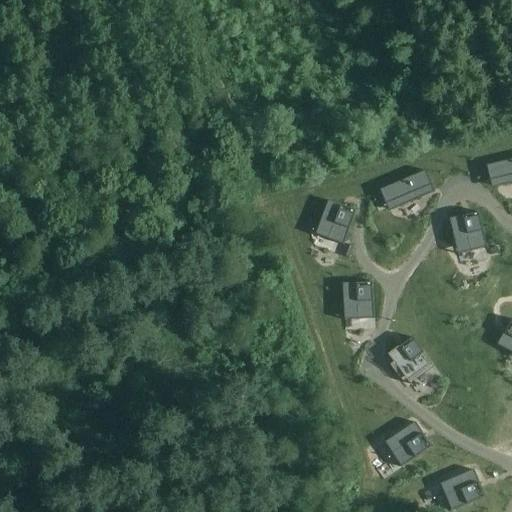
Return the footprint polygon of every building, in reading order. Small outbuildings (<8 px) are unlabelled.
[(490,182),(511,176),(511,161),(487,168),(490,182)] [(432,185),(426,171),(380,190),(387,205),(432,185)] [(328,201),(318,226),(330,231),(327,240),(342,246),(355,212),(328,201)] [(479,213),(450,220),(457,247),(470,244),(472,253),(488,249),(479,213)] [(373,283),(343,285),(345,312),(358,312),(358,321),(375,320),(373,283)] [(511,322),(499,345),(511,353),(511,322)] [(414,339),(390,356),(406,379),(417,371),(423,378),(436,369),(414,339)] [(400,450),(393,455),(401,469),(432,449),(416,424),(393,439),(400,450)] [(455,495),(446,499),(451,511),(456,511),(486,499),(474,472),(449,483),(455,495)]
